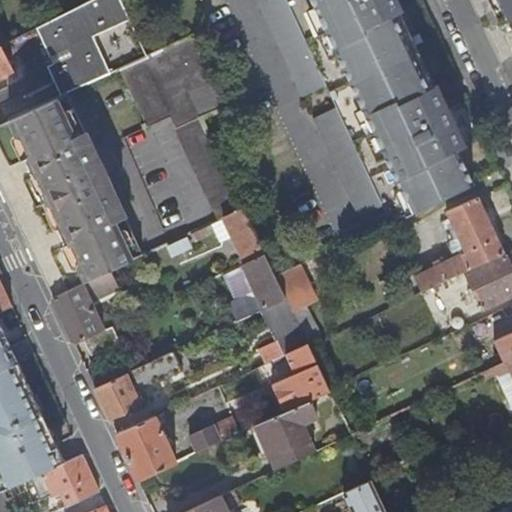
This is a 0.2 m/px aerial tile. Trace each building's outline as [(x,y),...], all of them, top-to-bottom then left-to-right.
[(62,97),(69,94),(114,73),(97,37),(132,20),(122,0),(91,0),(49,21),(37,28),(54,64),(49,67),(62,97)] [(260,0),(305,94),(328,84),(338,106),(316,116),(362,215),(385,204),(388,212),(375,218),(379,228),(474,183),(457,148),(466,144),(438,84),(429,88),(394,15),(403,10),(398,0),(260,0)] [(511,0),(500,0),(510,19),(511,18),(511,0)] [(172,118),(220,220),(225,218),(244,209),(201,118),(230,105),(196,34),(150,56),(121,69),(149,129),(172,118)] [(0,78),(13,72),(1,45),(0,45),(0,78)] [(48,276),(57,296),(112,270),(144,256),(69,94),(62,97),(0,126),(0,185),(3,192),(12,194),(8,203),(9,206),(18,209),(32,202),(37,214),(24,220),(20,228),(22,233),(30,235),(27,243),(32,253),(36,261),(44,263),(41,272),(44,279),(48,276)] [(423,292),(466,273),(465,272),(505,253),(479,197),(447,212),(466,251),(415,276),(423,292)] [(9,206),(20,228),(24,220),(37,214),(32,202),(18,209),(9,206)] [(246,263),(265,254),(244,209),(225,218),(246,263)] [(511,296),(511,266),(506,254),(505,253),(465,272),(466,273),(483,310),(511,296)] [(286,298),(276,277),(265,254),(246,263),(244,264),(256,289),(239,297),(230,301),(239,320),(263,309),(286,298)] [(228,272),(239,297),(256,289),(244,264),(228,272)] [(318,300),(302,264),(276,277),(286,298),(294,314),(308,306),(318,300)] [(65,323),(74,344),(84,339),(105,329),(92,301),(120,287),(112,270),(57,296),(53,298),(65,323)] [(0,310),(11,305),(4,290),(2,286),(0,282),(0,310)] [(263,309),(285,356),(288,355),(309,345),(294,314),(286,298),(263,309)] [(324,338),(308,306),(294,314),(309,345),(324,338)] [(105,329),(84,339),(92,355),(121,342),(113,326),(105,329)] [(0,368),(2,368),(16,362),(0,328),(0,368)] [(424,346),(438,339),(433,330),(420,336),(424,346)] [(511,358),(511,332),(496,340),(501,352),(489,358),(493,368),(496,367),(511,358)] [(262,347),(268,360),(284,353),(277,339),(262,347)] [(332,391),(331,390),(309,345),(288,355),(297,374),(274,385),(288,412),(311,401),(332,391)] [(106,411),(112,423),(143,409),(135,392),(182,370),(174,351),(95,388),(106,411)] [(511,358),(496,367),(499,375),(511,369),(511,358)] [(2,368),(0,368),(0,485),(2,489),(3,489),(8,486),(29,477),(63,461),(16,362),(2,368)] [(258,426),(279,470),(317,452),(304,423),(318,417),(311,401),(288,412),(258,426)] [(352,434),(362,429),(353,410),(343,414),(352,434)] [(130,461),(139,480),(178,462),(156,416),(117,435),(130,461)] [(191,438),(198,453),(241,433),(234,418),(191,438)] [(364,484),(373,480),(352,435),(341,441),(359,479),(362,478),(364,484)] [(68,505),(99,491),(93,478),(81,453),(63,461),(29,477),(39,500),(60,490),(68,505)] [(501,489),(509,485),(507,478),(498,481),(501,489)] [(387,511),(374,481),(373,480),(364,484),(350,491),(359,511),(387,511)] [(0,511),(12,511),(3,489),(0,489),(0,511)] [(187,511),(228,511),(221,496),(187,511)]
